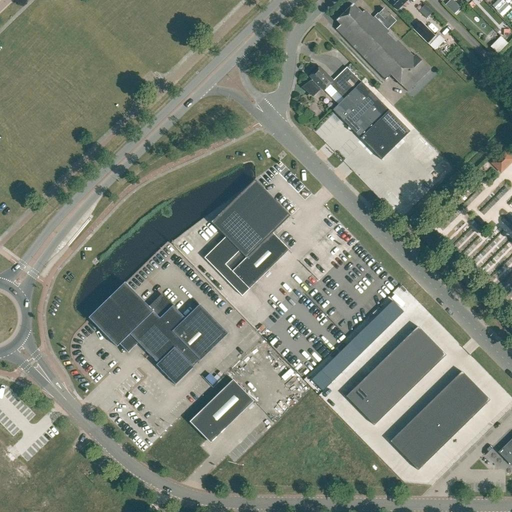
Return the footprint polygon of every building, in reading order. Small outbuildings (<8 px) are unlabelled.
[(408,0),(390,0),(389,2),(398,11),(408,0)] [(500,0),(498,0),(491,8),(501,17),(509,8),(500,0)] [(407,92),(430,70),(415,55),(413,58),(374,18),(372,19),(364,11),(361,14),(353,5),(336,21),(340,26),(336,30),(384,81),(385,82),(391,75),(407,92)] [(426,19),(432,13),(425,6),(419,12),(426,19)] [(385,21),(390,16),(384,9),(379,14),(385,21)] [(420,22),(413,30),(427,44),(434,36),(420,22)] [(487,46),(495,54),(506,44),(498,36),(487,46)] [(343,99),(360,83),(346,68),(333,81),(319,67),(309,77),(312,80),(306,87),(306,90),(312,96),(320,89),(323,91),(329,85),(343,99)] [(409,132),(360,83),(332,111),(380,160),(409,132)] [(491,164),(501,174),(511,162),(511,159),(504,151),(491,164)] [(441,159),(426,174),(437,184),(451,170),(441,159)] [(254,181),(211,223),(225,238),(204,258),(242,297),(249,290),(288,251),(272,234),(289,217),(254,181)] [(125,283),(124,283),(89,317),(88,318),(89,320),(116,348),(119,345),(127,353),(137,344),(157,364),(155,366),(174,386),(193,368),(192,367),(199,361),(227,334),(199,305),(184,319),(172,306),(164,298),(151,311),(148,308),(125,283)] [(403,313),(392,301),(385,308),(396,320),(403,313)] [(396,320),(385,308),(378,315),(389,327),(396,320)] [(389,327),(378,315),(370,322),(382,334),(389,327)] [(382,334),(370,322),(363,329),(375,341),(382,334)] [(375,341),(363,329),(356,336),(367,348),(375,341)] [(419,329),(405,343),(419,357),(433,343),(419,329)] [(367,348),(356,336),(349,343),(360,355),(367,348)] [(360,355),(349,343),(342,350),(353,362),(360,355)] [(405,343),(398,350),(412,364),(419,357),(405,343)] [(433,343),(419,357),(433,371),(447,357),(433,343)] [(353,362),(342,350),(335,357),(346,369),(353,362)] [(398,350),(390,357),(404,371),(412,364),(398,350)] [(346,369),(335,357),(327,364),(339,376),(346,369)] [(390,357),(383,364),(397,378),(404,371),(390,357)] [(419,357),(412,364),(426,378),(433,371),(419,357)] [(339,376),(327,364),(320,371),(331,383),(339,376)] [(383,364),(376,371),(390,385),(397,378),(383,364)] [(412,364),(404,371),(418,385),(426,378),(412,364)] [(376,371),(369,378),(383,392),(390,385),(376,371)] [(404,371),(397,378),(411,392),(418,385),(404,371)] [(461,372),(447,386),(461,400),(475,386),(461,372)] [(369,378),(362,385),(376,399),(383,392),(369,378)] [(397,378),(390,385),(404,399),(411,392),(397,378)] [(210,444),(254,402),(233,380),(189,422),(206,440),(210,444)] [(362,385),(347,399),(361,413),(376,399),(362,385)] [(390,385),(383,392),(397,406),(404,399),(390,385)] [(447,386),(440,393),(454,407),(461,400),(447,386)] [(475,386),(461,400),(475,414),(489,400),(475,386)] [(383,392),(376,399),(390,413),(397,406),(383,392)] [(440,393),(432,400),(446,414),(454,407),(440,393)] [(376,399),(361,413),(375,427),(390,413),(376,399)] [(432,400),(425,407),(439,421),(446,414),(432,400)] [(461,400),(454,407),(468,421),(475,414),(461,400)] [(425,407),(418,414),(432,428),(439,421),(425,407)] [(454,407),(446,414),(460,428),(468,421),(454,407)] [(418,414),(411,421),(425,435),(432,428),(418,414)] [(446,414),(439,421),(453,435),(460,428),(446,414)] [(411,421),(404,428),(418,442),(425,435),(411,421)] [(439,421),(432,428),(446,442),(453,435),(439,421)] [(404,428),(389,442),(403,456),(418,442),(404,428)] [(432,428),(425,435),(439,449),(446,442),(432,428)] [(425,435),(418,442),(432,456),(439,449),(425,435)] [(511,439),(498,453),(511,468),(511,439)] [(418,442),(403,456),(417,470),(432,456),(418,442)] [(0,485),(0,511),(10,511),(18,505),(22,509),(35,497),(21,483),(9,495),(0,485)]
